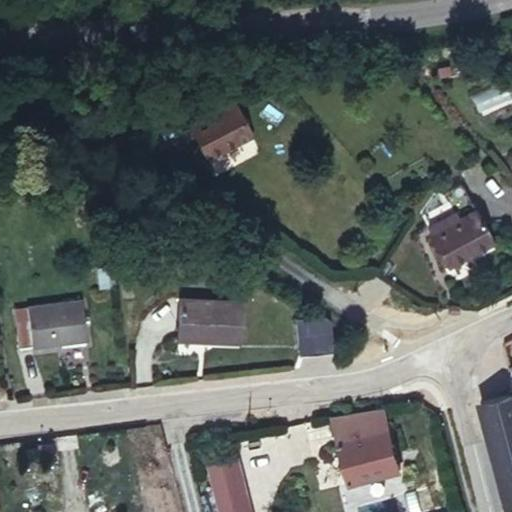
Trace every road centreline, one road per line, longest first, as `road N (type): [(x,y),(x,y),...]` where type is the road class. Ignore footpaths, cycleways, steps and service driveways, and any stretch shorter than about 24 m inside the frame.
road 1 (residential): [(0,36),(488,0)]
road 2 (residential): [(0,139),(139,177),(258,244),(366,321),(402,330)]
road 3 (residential): [(436,347),(376,369),(294,383),(0,418)]
road 4 (residential): [(436,347),(482,511)]
